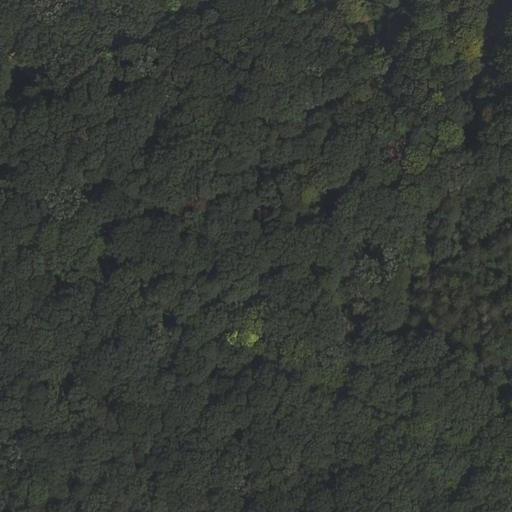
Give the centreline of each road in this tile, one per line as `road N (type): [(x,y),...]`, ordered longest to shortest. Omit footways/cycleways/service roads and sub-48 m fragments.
road 1 (track): [(0,249),(511,476)]
road 2 (track): [(0,54),(172,10)]
